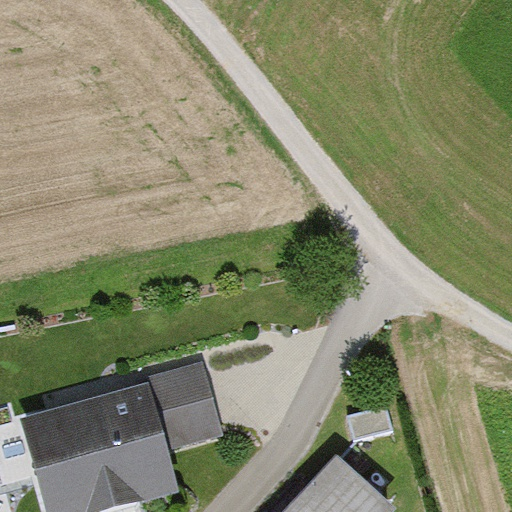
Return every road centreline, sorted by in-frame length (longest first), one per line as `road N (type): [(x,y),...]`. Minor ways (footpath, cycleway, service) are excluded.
road 1 (residential): [(170,0),(394,277)]
road 2 (residential): [(252,511),(276,485),(348,345),(394,277)]
road 3 (residential): [(394,277),(511,342)]
